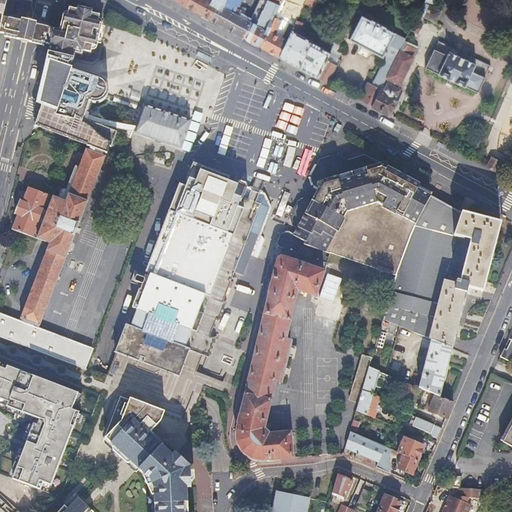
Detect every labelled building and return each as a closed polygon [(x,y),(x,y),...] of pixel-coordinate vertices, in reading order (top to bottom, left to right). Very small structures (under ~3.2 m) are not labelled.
[(188,0),(186,6),(193,10),(199,13),(204,16),(211,20),(218,6),(222,8),(225,0),(209,0),(209,1),(208,0),(188,0)] [(261,48),(282,0),(260,0),(251,23),(240,18),(243,9),(239,7),(241,0),(225,0),(222,8),(218,6),(211,20),(226,29),(241,37),(249,41),(252,43),(261,48)] [(270,53),(280,58),(287,41),(282,38),(288,25),(282,22),(290,2),(285,0),(282,0),(261,48),(268,52),(270,53)] [(305,0),(304,5),(313,8),(316,0),(305,0)] [(424,0),(418,13),(435,21),(440,10),(434,7),(437,0),(424,0)] [(89,52),(91,46),(95,47),(100,24),(96,23),(98,15),(91,14),(92,10),(76,6),(75,10),(68,9),(67,16),(62,15),(59,30),(62,31),(61,35),(58,34),(58,32),(53,30),(48,48),(48,50),(47,51),(49,52),(72,57),(73,55),(73,53),(80,55),(81,51),(89,52)] [(3,17),(0,29),(0,35),(5,37),(5,38),(18,41),(30,44),(46,48),(50,29),(51,27),(37,24),(22,20),(8,17),(7,19),(3,17)] [(360,100),(372,107),(399,51),(405,40),(395,35),(396,34),(386,29),(386,27),(371,20),(371,21),(361,17),(350,41),(385,59),(372,85),(368,83),(360,100)] [(420,21),(415,19),(411,27),(416,30),(420,21)] [(297,21),(287,41),(280,58),(286,61),(298,67),(309,43),(310,40),(298,34),(302,23),(297,21)] [(491,65),(439,41),(425,68),(448,79),(447,83),(452,86),(454,82),(478,93),(491,65)] [(309,43),(298,67),(308,73),(318,78),(326,62),(329,55),(329,54),(309,43)] [(399,51),(372,107),(389,116),(402,91),(398,89),(417,49),(407,44),(402,53),(399,51)] [(71,61),(72,57),(49,52),(48,58),(52,59),(68,63),(69,64),(71,61)] [(329,55),(326,62),(334,66),(335,66),(338,67),(341,61),(329,55)] [(78,75),(72,67),(68,66),(68,63),(52,59),(46,79),(44,86),(49,89),(45,101),(85,115),(89,117),(92,106),(95,106),(100,105),(104,104),(107,101),(108,102),(110,95),(109,94),(107,88),(105,85),(102,82),(83,76),(83,77),(78,75)] [(326,62),(318,78),(327,83),(334,66),(326,62)] [(138,104),(116,97),(114,103),(136,110),(138,104)] [(85,115),(45,101),(43,106),(82,121),(85,115)] [(109,149),(114,134),(43,106),(40,116),(37,125),(35,131),(87,150),(106,157),(108,152),(109,149)] [(190,121),(144,107),(138,129),(137,132),(136,135),(181,149),(190,121)] [(89,117),(85,115),(82,121),(114,134),(130,140),(134,131),(137,132),(138,129),(127,128),(106,123),(89,117)] [(87,150),(70,193),(65,190),(63,190),(61,191),(58,200),(28,188),(23,202),(21,201),(16,215),(18,216),(13,230),(49,244),(19,322),(7,317),(0,334),(22,343),(32,347),(48,352),(55,335),(38,329),(106,157),(87,150)] [(418,219),(430,196),(421,191),(417,189),(419,185),(405,177),(402,176),(387,168),(385,171),(381,169),(381,165),(368,158),(363,155),(355,157),(346,160),(341,157),(337,154),(328,157),(320,159),(311,176),(313,185),(320,189),(317,195),(314,200),(307,197),(303,198),(298,199),(292,211),(290,214),(291,219),(292,224),(299,228),(297,232),(295,235),(288,232),(284,233),(280,234),(277,242),(278,245),(281,247),(297,253),(307,256),(327,263),(330,253),(384,271),(396,276),(410,241),(418,219)] [(492,160),(487,168),(503,177),(507,170),(500,166),(501,164),(492,160)] [(128,327),(117,354),(137,361),(178,376),(188,347),(204,353),(210,335),(234,273),(245,276),(256,248),(271,208),(269,201),(267,195),(261,193),(247,188),(248,185),(193,164),(184,187),(182,186),(134,309),(139,311),(132,328),(128,327)] [(430,196),(418,219),(410,241),(422,245),(428,229),(430,224),(450,232),(457,231),(462,212),(430,196)] [(430,224),(428,229),(422,245),(410,241),(396,276),(394,282),(383,320),(399,326),(431,339),(452,348),(455,337),(466,296),(468,287),(482,291),(501,223),(470,215),(462,212),(457,231),(450,232),(430,224)] [(316,295),(324,271),(283,257),(280,257),(277,258),(257,343),(239,414),(235,432),(235,437),(236,441),(237,446),(241,451),(246,455),(250,458),(255,460),(261,461),(292,458),(290,434),(269,435),(262,426),(274,380),(279,381),(289,339),(284,338),(297,288),(316,295)] [(316,310),(333,317),(348,271),(331,265),(316,310)] [(396,276),(384,271),(381,278),(394,282),(396,276)] [(511,338),(511,341),(508,340),(499,358),(510,363),(511,359),(511,338)] [(439,397),(452,348),(431,339),(419,389),(436,396),(439,397)] [(43,482),(51,484),(84,381),(0,350),(0,397),(4,399),(3,404),(31,415),(9,476),(41,490),(43,482)] [(362,391),(369,368),(371,360),(362,358),(350,398),(359,401),(362,391)] [(369,368),(362,391),(373,396),(380,373),(369,368)] [(409,384),(404,395),(409,397),(413,386),(409,384)] [(373,396),(362,391),(359,401),(356,410),(373,418),(380,398),(373,396)] [(452,403),(439,397),(436,396),(429,412),(445,419),(450,409),(452,403)] [(119,401),(106,440),(128,459),(149,436),(162,420),(165,411),(119,401)] [(441,429),(413,417),(411,424),(431,433),(430,434),(438,438),(441,429)] [(511,425),(503,443),(511,448),(511,425)] [(357,453),(363,456),(377,462),(376,467),(390,474),(386,455),(388,452),(389,449),(350,432),(345,448),(357,453)] [(149,436),(128,459),(141,470),(161,447),(149,436)] [(400,454),(417,461),(423,447),(403,438),(396,452),(400,454)] [(141,470),(128,459),(106,440),(105,443),(139,473),(141,470)] [(187,511),(187,487),(192,487),(190,467),(175,453),(172,457),(161,447),(141,470),(149,478),(147,480),(152,485),(152,492),(157,492),(157,511),(187,511)] [(399,457),(400,454),(396,452),(389,449),(388,452),(399,457)] [(411,475),(417,461),(400,454),(399,457),(397,461),(400,462),(397,469),(411,475)] [(345,476),(338,473),(337,475),(332,493),(345,498),(352,482),(345,479),(345,476)] [(449,476),(448,488),(460,489),(461,477),(449,476)] [(60,496),(63,488),(54,485),(51,492),(60,496)] [(457,498),(452,496),(446,509),(444,508),(442,511),(467,511),(471,505),(466,503),(469,498),(481,499),(482,491),(458,489),(457,498)] [(363,490),(357,503),(364,506),(369,493),(363,490)] [(307,511),(310,498),(276,492),(272,511),(307,511)] [(439,511),(442,511),(444,508),(446,509),(452,496),(447,494),(439,511)] [(384,495),(378,511),(396,511),(400,502),(384,495)] [(92,511),(85,506),(75,496),(60,511),(92,511)] [(326,511),(346,511),(348,508),(351,503),(331,496),(326,511)]
